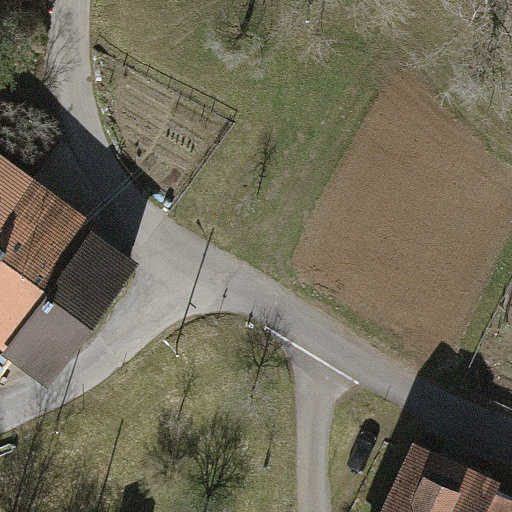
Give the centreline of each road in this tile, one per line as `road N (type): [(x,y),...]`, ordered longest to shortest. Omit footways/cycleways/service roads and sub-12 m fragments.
road 1 (track): [(198,265),(433,405),(511,439)]
road 2 (track): [(65,0),(60,88),(97,177),(158,240),(198,265)]
road 3 (track): [(198,265),(76,385),(0,417)]
road 4 (track): [(312,511),(315,330)]
